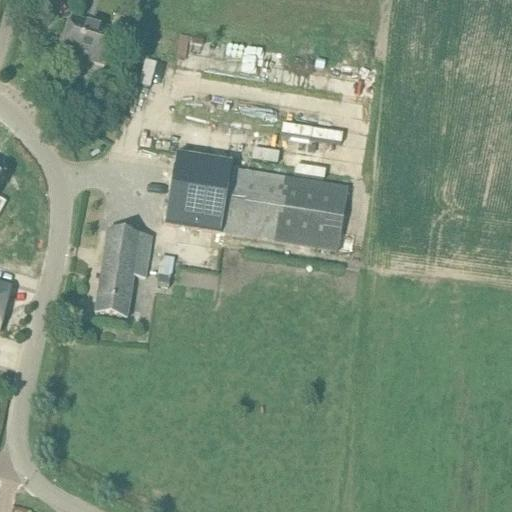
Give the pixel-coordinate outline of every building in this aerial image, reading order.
[(59,62),(60,62),(64,50),(92,59),(90,64),(104,68),(114,33),(72,20),(59,62)] [(174,162),(166,228),(336,255),(347,190),(174,162)] [(107,232),(94,317),(126,321),(133,279),(145,281),(151,239),(107,232)] [(154,290),(169,292),(174,261),(159,258),(154,290)] [(0,328),(10,290),(0,287),(0,328)]
